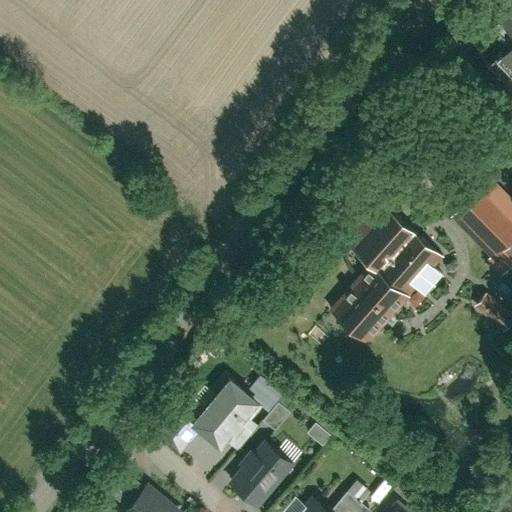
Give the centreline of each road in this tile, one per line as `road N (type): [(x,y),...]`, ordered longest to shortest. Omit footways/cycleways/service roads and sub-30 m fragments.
road 1 (residential): [(428,0),(104,411)]
road 2 (residential): [(217,511),(104,411)]
road 3 (residential): [(104,411),(31,511)]
